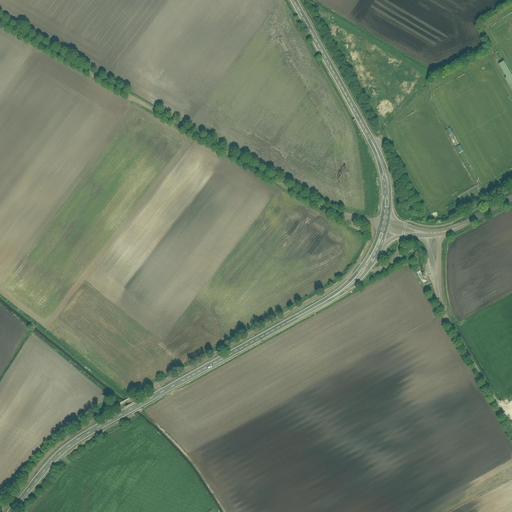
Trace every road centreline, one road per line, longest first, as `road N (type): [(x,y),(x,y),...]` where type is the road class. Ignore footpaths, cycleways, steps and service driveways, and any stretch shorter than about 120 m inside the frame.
road 1 (unclassified): [(0,19),(312,202),(383,225)]
road 2 (secondary): [(11,511),(61,451),(336,294),(365,267)]
road 3 (secondary): [(383,225),(378,157),(293,0)]
road 4 (unclassified): [(434,234),(442,311),(511,431)]
